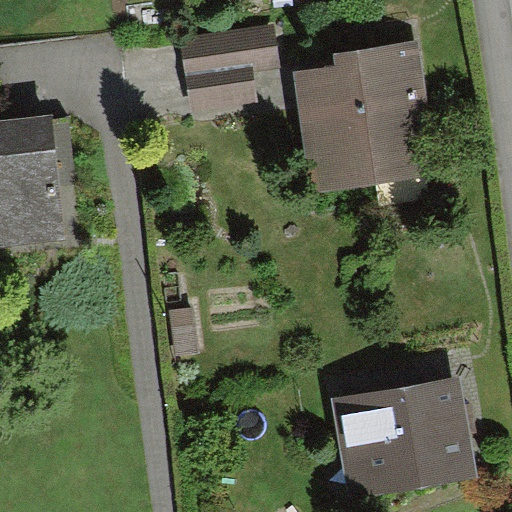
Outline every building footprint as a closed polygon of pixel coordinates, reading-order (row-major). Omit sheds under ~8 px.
[(276,18),(242,23),(249,67),(255,66),(282,63),(276,18)] [(249,67),(242,23),(180,31),(190,105),(259,96),(255,66),(249,67)] [(293,58),(309,184),(442,167),(424,28),(335,39),(337,52),(293,58)] [(0,243),(69,235),(52,103),(0,109),(0,243)] [(177,352),(200,349),(193,303),(170,306),(177,352)] [(349,487),(476,466),(459,365),(332,386),(349,487)]
